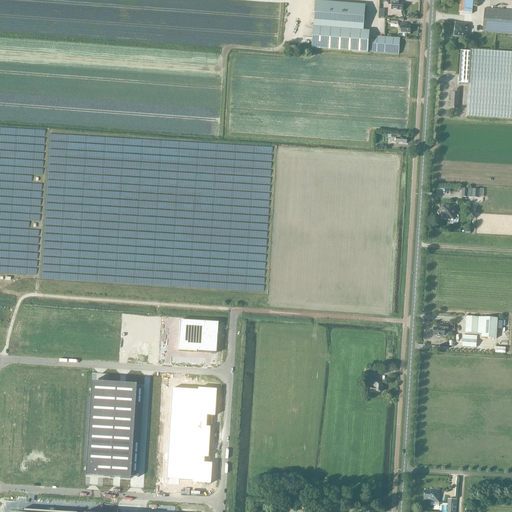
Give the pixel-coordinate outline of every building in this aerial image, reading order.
[(392,6),(391,11),(403,12),(404,3),(399,3),(399,0),(388,0),(388,5),(392,6)] [(460,0),(459,12),(472,13),(473,5),(473,0),(460,0)] [(315,3),(314,27),(364,31),(366,7),(315,3)] [(511,11),(484,9),(482,26),(482,32),(511,34),(511,11)] [(400,23),(399,29),(401,29),(401,33),(410,33),(411,27),(405,27),(406,23),(400,23)] [(455,23),(454,36),(466,37),(467,33),(468,24),(455,23)] [(370,31),(364,31),(314,27),(312,49),(368,53),(370,31)] [(371,40),(370,52),(399,54),(400,38),(376,37),(376,41),(371,40)] [(460,55),(458,84),(465,84),(468,84),(466,116),(511,119),(511,52),(495,52),(471,50),(470,52),(461,51),(460,55)] [(459,89),(455,89),(455,93),(451,93),(451,107),(458,108),(459,89)] [(391,137),(391,142),(407,143),(407,138),(400,138),(400,135),(392,135),(392,137),(391,137)] [(462,197),(467,198),(479,198),(479,190),(462,189),(462,197)] [(441,219),(448,219),(450,219),(451,220),(451,219),(454,219),(454,215),(455,215),(455,209),(456,209),(456,205),(448,205),(448,206),(442,205),(441,219)] [(27,310),(15,335),(74,339),(76,314),(27,310)] [(465,333),(481,334),(481,338),(496,339),(498,319),(466,317),(465,333)] [(124,318),(122,347),(152,349),(154,320),(124,318)] [(434,328),(433,336),(444,337),(444,331),(449,332),(449,326),(440,325),(440,329),(434,328)] [(463,335),(463,346),(476,347),(477,335),(463,335)] [(371,389),(370,391),(370,393),(376,393),(376,391),(382,391),(383,383),(379,383),(379,380),(373,380),(373,382),(374,382),(373,387),(376,387),(376,390),(371,389)] [(86,461),(85,476),(130,479),(130,477),(138,477),(141,438),(133,438),(135,406),(143,407),(144,388),(136,387),(136,385),(116,384),(91,382),(90,397),(86,461)] [(175,390),(170,466),(181,466),(180,479),(207,481),(210,462),(205,462),(209,415),(214,415),(216,393),(175,390)] [(424,500),(431,501),(431,502),(438,502),(438,498),(439,498),(440,490),(431,489),(431,491),(425,490),(424,500)] [(449,499),(447,511),(454,511),(455,500),(449,499)]
